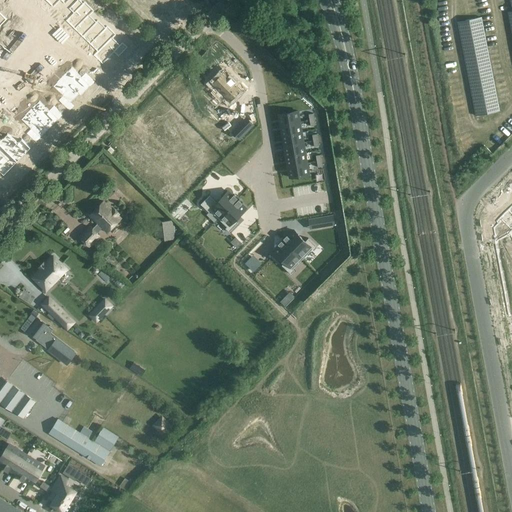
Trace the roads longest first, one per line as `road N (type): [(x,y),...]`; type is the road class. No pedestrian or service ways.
road 1 (tertiary): [(429,511),(351,83)]
road 2 (residential): [(511,155),(475,192),(466,216),(511,471)]
road 3 (residential): [(274,236),(263,164),(271,154),(254,64),(209,21)]
road 4 (unclassified): [(0,233),(127,101)]
road 5 (residential): [(127,101),(75,50),(0,124)]
